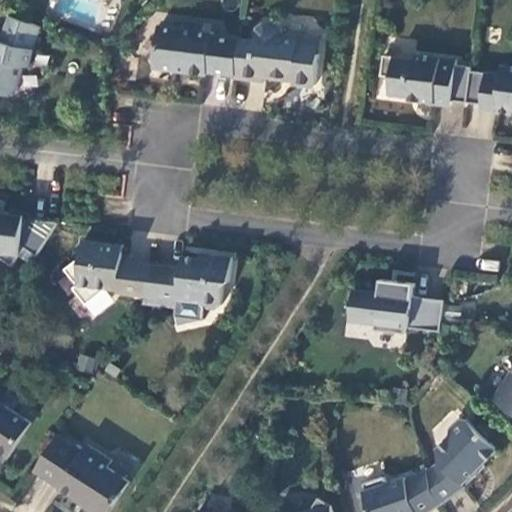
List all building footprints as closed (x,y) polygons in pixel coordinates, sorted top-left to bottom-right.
[(42,27),(11,16),(2,41),(0,41),(0,92),(12,96),(18,91),(25,65),(31,67),(35,49),(34,48),(42,27)] [(214,32),(205,31),(206,23),(183,21),(183,27),(160,25),(155,61),(161,68),(209,75),(209,71),(237,75),(241,38),(214,34),(214,32)] [(241,38),(237,75),(236,78),(266,82),(267,74),(295,79),(294,83),(316,86),(320,54),(310,52),(312,37),(282,33),(283,31),(277,24),(265,22),(258,28),(256,40),(241,38)] [(215,24),(206,23),(205,31),(214,32),(215,24)] [(322,38),(312,37),(310,52),(320,54),(322,38)] [(472,71),(472,67),(458,65),(458,60),(416,55),(415,59),(385,55),(382,76),(393,78),(391,93),(411,95),(410,100),(452,105),(453,100),(468,103),(468,102),(472,71)] [(502,75),(472,71),(468,102),(482,104),(482,109),(511,112),(511,66),(503,66),(502,75)] [(38,256),(60,223),(30,219),(14,209),(11,213),(4,212),(0,211),(0,257),(14,266),(20,256),(25,248),(38,256)] [(123,260),(125,245),(84,241),(82,257),(66,270),(78,285),(74,288),(88,306),(109,289),(118,290),(117,292),(149,296),(153,264),(132,261),(131,270),(122,269),(123,260)] [(25,248),(20,256),(32,264),(38,256),(25,248)] [(182,267),(153,264),(149,296),(178,300),(201,304),(205,307),(218,309),(223,305),(225,285),(231,281),(233,257),(210,255),(210,260),(184,256),(182,267)] [(132,261),(123,260),(122,269),(131,270),(132,261)] [(407,327),(441,331),(446,299),(414,296),(416,283),(382,279),(380,292),(355,289),(354,300),(351,299),(350,309),(353,309),(351,320),(376,323),(376,330),(407,333),(407,327)] [(178,300),(149,296),(144,304),(177,308),(178,300)] [(201,304),(178,300),(176,317),(179,318),(179,326),(204,320),(205,307),(201,304)] [(511,374),(495,399),(511,410),(511,374)] [(0,394),(3,389),(0,387),(0,450),(10,457),(32,423),(0,401),(0,394)] [(442,464),(429,473),(440,506),(465,488),(482,471),(479,469),(499,450),(468,419),(461,419),(451,429),(451,436),(438,450),(442,464)] [(58,435),(35,471),(85,503),(84,505),(94,511),(111,511),(131,482),(109,468),(113,461),(88,445),(83,451),(58,435)] [(429,473),(429,470),(407,480),(406,477),(388,484),(386,477),(364,484),(367,491),(365,492),(371,509),(366,511),(365,511),(430,511),(440,506),(429,473)] [(334,511),(333,505),(320,497),(312,510),(303,511),(284,511),(276,511),(275,511),(334,511)]
